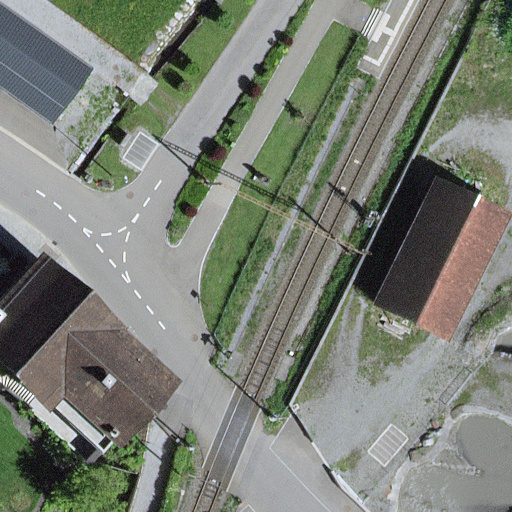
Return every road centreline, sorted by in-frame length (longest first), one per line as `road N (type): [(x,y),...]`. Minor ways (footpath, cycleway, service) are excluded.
road 1 (residential): [(106,262),(279,0)]
road 2 (tertiary): [(293,511),(232,443),(106,262)]
road 3 (tertiary): [(106,262),(49,209),(0,180)]
